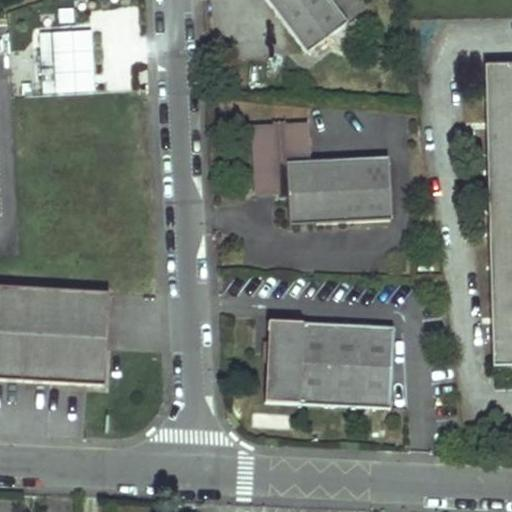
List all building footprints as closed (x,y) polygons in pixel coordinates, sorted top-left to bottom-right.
[(361,0),(265,0),(307,56),(369,10),(361,0)] [(89,33),(37,34),(39,94),(91,92),(89,33)] [(511,66),(485,67),(493,368),(511,367),(511,66)] [(305,126),(255,130),(258,187),(276,187),(276,184),(287,183),(288,198),(290,228),(391,223),(387,158),(306,163),(305,126)] [(288,198),(287,183),(276,184),(276,187),(277,198),(288,198)] [(111,296),(0,288),(0,380),(105,387),(111,296)] [(395,329),(269,323),(265,405),(390,411),(395,329)]
